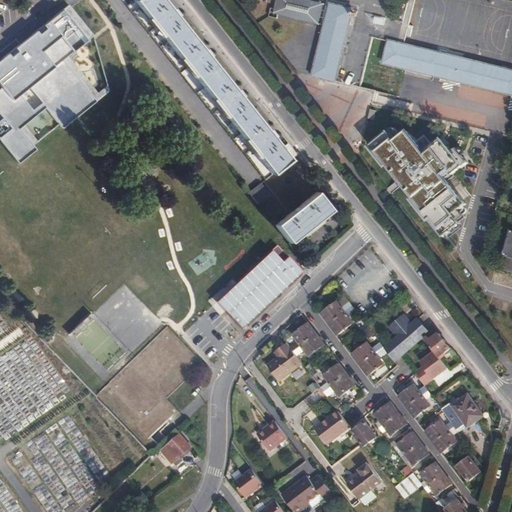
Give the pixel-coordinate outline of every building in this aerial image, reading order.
[(165,0),(132,0),(128,4),(264,179),(297,154),(288,143),(281,148),(272,136),(273,135),(267,127),(266,128),(240,95),(241,94),(235,86),(233,87),(209,56),(210,55),(204,47),(203,48),(177,15),(179,14),(172,6),(171,7),(165,0)] [(277,0),(275,8),(271,7),(269,15),(278,17),(279,13),(319,23),(325,3),(314,0),(277,0)] [(20,43),(0,58),(0,81),(3,85),(0,87),(0,136),(20,161),(37,147),(21,127),(47,106),(64,126),(97,99),(64,58),(95,33),(70,3),(35,31),(26,43),(23,46),(20,43)] [(354,9),(331,3),(312,75),(335,81),(352,16),(355,17),(356,13),(353,12),(354,9)] [(511,70),(412,46),(389,41),(384,63),(511,94),(511,70)] [(477,164),(456,158),(435,230),(457,237),(477,164)] [(260,182),(249,191),(259,203),(270,194),(260,182)] [(316,191),(274,223),(290,241),(331,210),(316,191)] [(511,231),(501,268),(511,271),(511,231)] [(276,244),(216,302),(240,328),(301,271),(276,244)] [(339,303),(323,314),(327,320),(331,324),(355,307),(351,301),(342,307),(339,303)] [(355,307),(331,324),(335,330),(339,336),(355,324),(350,317),(358,311),(355,307)] [(399,337),(386,349),(389,353),(396,363),(429,332),(419,319),(414,324),(405,315),(391,328),(399,337)] [(288,342),(295,351),(318,334),(313,327),(310,324),(287,340),(288,342)] [(429,336),(426,338),(441,358),(453,349),(444,338),(440,333),(432,339),(429,336)] [(326,345),(318,334),(295,351),(299,356),(307,350),(311,356),(320,350),(326,345)] [(295,351),(288,342),(276,352),(280,357),(268,366),(281,382),(305,363),(299,356),(295,351)] [(369,343),(354,355),(355,357),(362,365),(385,348),(382,344),(373,350),(369,343)] [(385,348),(362,365),(370,376),(384,365),(381,359),(389,353),(386,349),(385,348)] [(323,387),(326,391),(348,375),(340,364),(325,376),(329,382),(323,387)] [(348,375),(326,391),(330,396),(336,391),(341,397),(356,386),(348,375)] [(417,386),(403,398),(410,408),(430,392),(426,387),(421,391),(417,386)] [(430,392),(410,408),(414,413),(418,419),(433,407),(429,401),(434,397),(430,392)] [(443,410),(453,423),(456,428),(460,433),(461,433),(469,426),(470,427),(486,415),(470,394),(454,406),(452,403),(443,410)] [(377,422),(381,426),(400,412),(394,405),(392,402),(378,413),(382,419),(377,422)] [(341,412),(317,428),(329,444),(352,426),(341,412)] [(400,412),(381,426),(385,431),(389,428),(394,434),(408,423),(404,418),(400,412)] [(277,421),(259,434),(271,451),(289,437),(277,421)] [(444,421),(429,432),(433,437),(436,443),(456,428),(453,423),(448,427),(444,421)] [(369,422),(356,431),(368,447),(380,436),(369,422)] [(460,433),(456,428),(436,443),(439,446),(444,453),(459,442),(455,436),(460,433)] [(397,439),(393,442),(404,456),(423,442),(417,435),(415,432),(400,443),(397,439)] [(181,436),(162,451),(171,462),(172,461),(175,465),(182,460),(179,456),(190,447),(181,436)] [(423,442),(404,456),(407,462),(412,458),(416,464),(431,453),(426,447),(423,442)] [(471,458),(459,467),(470,482),(482,473),(471,458)] [(423,482),(426,486),(445,472),(439,464),(438,462),(423,473),(427,479),(423,482)] [(364,472),(351,482),(363,498),(385,481),(371,463),(362,470),(364,472)] [(267,485),(255,470),(237,483),(249,499),(267,485)] [(445,472),(426,486),(431,491),(435,488),(439,494),(454,483),(449,477),(445,472)] [(308,475),(284,494),(297,511),(301,511),(313,504),(311,502),(323,494),(327,501),(336,495),(320,474),(312,480),(308,475)] [(457,487),(447,495),(452,501),(462,493),(457,487)] [(145,495),(141,498),(146,505),(150,502),(145,495)] [(470,511),(460,498),(447,508),(450,511),(470,511)] [(287,511),(279,501),(264,511),(287,511)]
